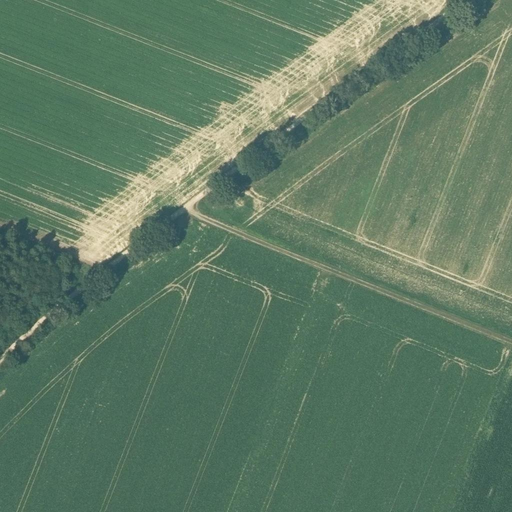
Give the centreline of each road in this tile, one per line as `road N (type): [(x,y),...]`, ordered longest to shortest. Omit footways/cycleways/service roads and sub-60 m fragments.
road 1 (track): [(0,360),(227,171),(455,0)]
road 2 (track): [(181,208),(511,339)]
